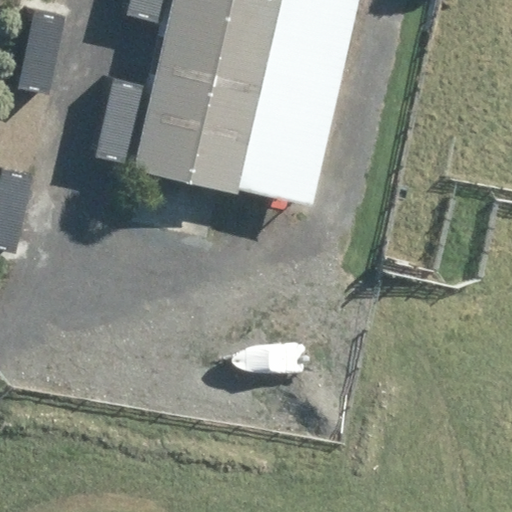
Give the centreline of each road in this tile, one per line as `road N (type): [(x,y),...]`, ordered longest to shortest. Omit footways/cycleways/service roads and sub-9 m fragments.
road 1 (track): [(378,0),(380,31),(304,292),(173,340)]
road 2 (track): [(0,314),(65,197),(108,0)]
road 3 (track): [(173,340),(9,305)]
